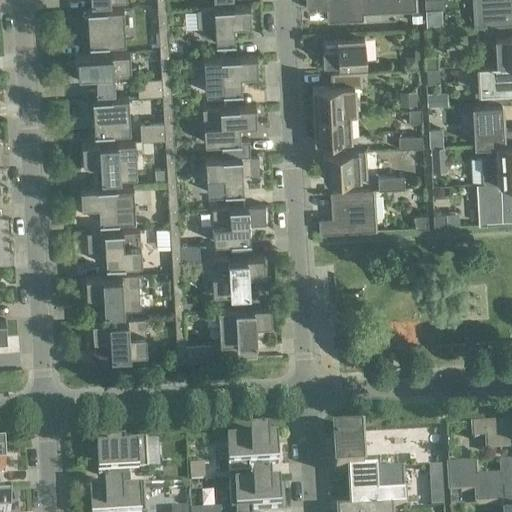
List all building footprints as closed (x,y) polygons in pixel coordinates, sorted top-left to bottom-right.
[(166,8),(165,0),(156,0),(157,9),(166,8)] [(415,10),(414,0),(307,0),(308,9),(328,8),(328,22),(363,19),(363,13),(415,10)] [(442,0),(423,0),(424,12),(440,11),(443,10),(442,0)] [(511,0),(473,0),(475,27),(511,24),(511,0)] [(196,9),(184,10),(185,28),(215,26),(215,41),(215,43),(235,42),(234,40),(233,25),(250,24),(249,7),(250,7),(250,6),(233,7),(213,8),(196,9)] [(123,8),(87,10),(87,11),(88,28),(89,43),(89,44),(108,43),(125,42),(123,9),(123,8)] [(168,32),(166,8),(157,9),(158,32),(168,32)] [(440,11),(424,12),(425,28),(441,27),(440,11)] [(169,55),(168,32),(158,32),(160,56),(169,55)] [(511,35),(496,37),(497,63),(497,64),(511,63),(511,35)] [(366,66),(364,38),(323,40),(324,68),(366,66)] [(129,52),(76,55),(76,56),(77,56),(77,73),(94,72),(95,87),(95,89),(115,88),(114,86),(113,71),(130,70),(129,53),(130,53),(129,52)] [(170,79),(169,55),(160,56),(161,78),(161,79),(170,79)] [(437,55),(424,55),(425,68),(437,67),(437,55)] [(257,57),(256,56),(203,59),(203,60),(204,77),(221,76),(222,91),(222,92),(241,91),(241,90),(240,75),(257,74),(256,57),(257,57)] [(418,56),(405,57),(405,69),(418,68),(418,56)] [(511,90),(511,63),(497,64),(497,63),(477,64),(479,92),(511,90)] [(312,87),(314,114),(348,112),(348,113),(355,113),(355,110),(354,86),(360,86),(359,71),(332,73),(332,86),(312,87)] [(162,94),(161,79),(161,78),(137,79),(138,95),(162,94)] [(172,102),(170,79),(161,79),(162,94),(162,103),(172,102)] [(446,92),(426,93),(427,107),(447,106),(446,92)] [(412,93),(403,94),(404,105),(413,104),(412,93)] [(128,97),(92,99),(92,100),(93,117),(94,132),(94,133),(113,132),(130,131),(128,98),(128,97)] [(173,126),(172,102),(162,103),(163,122),(164,126),(173,126)] [(475,145),(495,144),(511,142),(511,128),(502,129),(501,103),(473,104),(475,145)] [(255,107),(255,106),(219,108),(202,109),(202,110),(204,143),(221,142),(240,141),(240,140),(239,125),(256,124),(255,107)] [(422,121),(421,108),(408,109),(409,122),(422,121)] [(358,110),(355,110),(355,113),(348,113),(348,112),(314,114),(315,141),(360,139),(358,110)] [(164,126),(163,122),(140,123),(140,139),(164,138),(164,126)] [(174,149),(173,126),(164,126),(164,138),(165,150),(174,149)] [(442,129),(428,129),(429,147),(443,146),(442,129)] [(423,146),(422,134),(398,135),(399,147),(423,146)] [(135,141),(81,144),(81,145),(82,145),(83,162),(100,161),(100,176),(100,177),(120,176),(136,175),(134,142),(135,142),(135,141)] [(511,142),(495,144),(496,156),(482,157),(484,183),(484,184),(511,182),(511,142)] [(445,147),(429,148),(431,173),(447,172),(445,147)] [(176,173),(174,149),(165,150),(166,173),(176,173)] [(365,178),(364,150),(323,152),(324,180),(365,178)] [(258,157),(258,156),(205,159),(205,160),(207,193),(224,192),(243,191),(243,190),(242,175),(259,174),(258,157)] [(164,170),(155,170),(155,180),(165,179),(164,170)] [(177,196),(176,173),(166,173),(168,197),(177,196)] [(403,173),(390,174),(377,175),(378,188),(404,186),(403,173)] [(511,182),(484,184),(484,183),(477,183),(480,225),(511,222),(511,182)] [(133,185),(80,188),(80,190),(81,207),(98,206),(99,221),(99,222),(118,221),(118,220),(135,220),(133,187),(133,185)] [(320,219),(321,233),(375,231),(373,189),(332,192),(333,218),(320,219)] [(178,220),(177,196),(168,197),(169,220),(178,220)] [(265,205),(248,206),(212,208),(212,210),(214,242),(230,242),(250,241),(250,240),(249,240),(249,225),(266,224),(265,207),(265,205)] [(427,213),(414,214),(415,226),(428,226),(427,213)] [(446,213),(433,214),(434,226),(446,226),(446,213)] [(180,243),(178,220),(169,220),(170,244),(180,243)] [(103,232),(86,233),(86,234),(87,234),(88,251),(105,250),(105,265),(105,266),(125,265),(141,264),(139,231),(140,231),(140,230),(103,232)] [(180,244),(180,243),(170,244),(172,267),(181,267),(181,260),(180,244)] [(204,243),(180,244),(181,260),(204,259),(204,243)] [(264,257),(264,256),(210,259),(210,260),(211,260),(213,293),(229,292),(249,291),(249,290),(248,290),(248,275),(264,274),(264,257)] [(182,290),(181,267),(172,267),(173,291),(182,290)] [(138,274),(85,277),(85,278),(86,295),(103,294),(104,309),(104,311),(123,310),(123,309),(140,308),(138,275),(138,274)] [(184,314),(182,290),(173,291),(174,314),(184,314)] [(271,307),(271,305),(217,308),(217,309),(218,309),(219,342),(236,341),(236,342),(256,341),(255,339),(254,324),(271,323),(270,307),(271,307)] [(185,337),(184,314),(174,314),(176,338),(185,337)] [(145,318),(91,321),(91,322),(92,322),(93,339),(110,338),(110,353),(110,355),(130,354),(130,353),(146,352),(144,319),(145,319),(145,318)] [(185,344),(185,337),(176,338),(177,362),(186,361),(186,360),(185,344)] [(209,343),(185,344),(186,360),(210,359),(209,343)] [(511,423),(471,425),(472,440),(485,439),(486,453),(511,451),(511,423)] [(361,458),(360,432),(332,433),(333,460),(361,458)] [(267,439),(267,434),(226,437),(228,477),(246,476),(245,466),(278,465),(276,439),(267,439)] [(147,472),(146,441),(105,444),(105,448),(96,449),(98,475),(147,472)] [(362,471),(361,458),(333,460),(334,474),(347,474),(349,511),(356,511),(391,510),(391,511),(404,510),(402,469),(362,471)] [(511,462),(500,463),(501,477),(478,478),(476,478),(475,465),(447,466),(449,494),(475,493),(476,506),(502,505),(502,504),(511,503),(511,462)] [(202,465),(188,466),(189,480),(203,479),(202,465)] [(280,509),(279,490),(279,483),(270,483),(269,479),(229,481),(230,511),(235,511),(234,511),(251,511),(252,510),(280,509)] [(103,488),(103,493),(89,494),(90,511),(144,511),(143,486),(103,488)] [(9,511),(8,494),(0,494),(0,511),(9,511)] [(442,495),(429,496),(430,507),(443,506),(442,495)] [(511,511),(511,503),(502,504),(502,505),(502,511),(511,511)]
